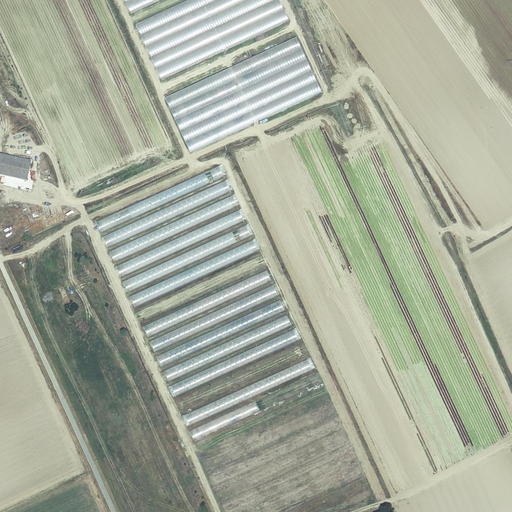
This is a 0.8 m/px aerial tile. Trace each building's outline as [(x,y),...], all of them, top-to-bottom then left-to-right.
[(123,0),(128,10),(153,0),(123,0)] [(158,76),(289,26),(279,0),(185,0),(136,19),(158,76)] [(188,150),(322,97),(300,41),(165,94),(188,150)] [(27,162),(0,157),(0,174),(24,179),(27,162)] [(99,230),(228,177),(224,166),(95,219),(99,230)] [(230,181),(102,234),(106,245),(234,192),(230,181)] [(120,275),(245,223),(240,212),(116,264),(120,275)] [(250,226),(122,278),(127,289),(255,237),(250,226)] [(148,236),(110,250),(113,260),(152,246),(148,236)] [(266,254),(133,310),(137,321),(271,265),(266,254)] [(140,325),(145,336),(275,281),(270,271),(140,325)] [(156,296),(152,287),(130,297),(135,306),(156,296)] [(284,301),(153,354),(158,364),(288,312),(284,301)] [(165,381),(295,326),(291,315),(161,370),(165,381)] [(193,323),(148,342),(152,352),(197,333),(193,323)] [(255,358),(301,340),(297,329),(257,345),(259,351),(253,354),(255,358)] [(259,374),(310,354),(306,344),(260,361),(261,366),(256,368),(259,374)] [(312,360),(181,413),(186,424),(316,370),(312,360)] [(208,370),(168,386),(172,396),(218,378),(215,370),(209,373),(208,370)] [(284,388),(287,397),(312,388),(309,379),(284,388)] [(176,400),(180,410),(227,391),(225,387),(233,384),(232,383),(226,385),(224,381),(176,400)] [(316,410),(260,432),(264,442),(320,421),(316,410)] [(188,431),(192,441),(235,423),(232,417),(229,418),(228,414),(188,431)] [(336,418),(308,429),(313,439),(340,428),(336,418)] [(303,433),(296,435),(298,446),(306,444),(303,433)] [(337,446),(344,444),(341,433),(334,435),(337,446)] [(320,442),(325,452),(332,449),(327,439),(320,442)] [(241,443),(246,453),(252,451),(247,440),(241,443)] [(283,444),(233,462),(237,472),(287,454),(283,444)] [(232,460),(238,457),(234,446),(227,449),(232,460)] [(310,458),(317,456),(313,446),(306,448),(310,458)] [(351,446),(340,451),(345,462),(356,457),(351,446)] [(306,466),(311,477),(344,462),(339,451),(306,466)] [(218,466),(225,463),(220,452),(213,455),(218,466)] [(302,453),(237,477),(241,488),(306,463),(302,453)] [(225,480),(231,478),(227,467),(221,469),(225,480)] [(313,481),(318,491),(345,480),(340,469),(313,481)] [(269,495),(305,481),(300,470),(265,484),(269,495)] [(272,511),(312,496),(308,485),(242,511),(272,511)] [(226,511),(232,511),(263,499),(259,488),(223,503),(226,511)]
